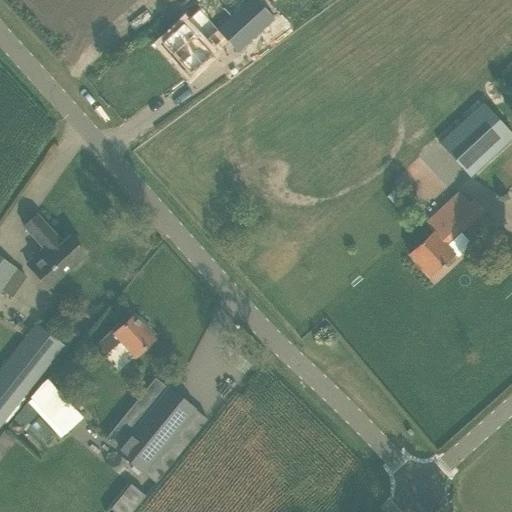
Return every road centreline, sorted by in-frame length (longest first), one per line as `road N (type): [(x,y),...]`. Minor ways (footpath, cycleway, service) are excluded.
road 1 (unclassified): [(414,470),(0,16)]
road 2 (unclassified): [(414,470),(511,385)]
